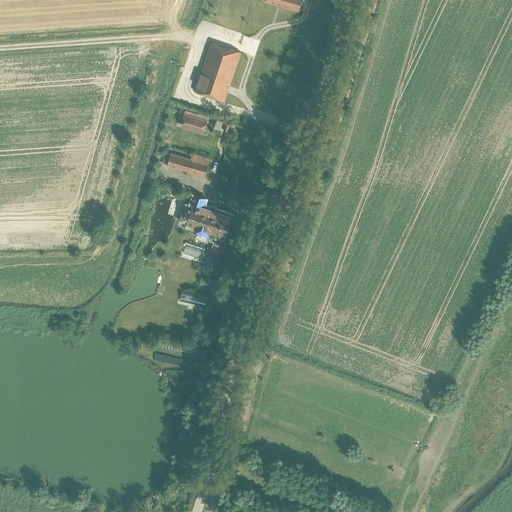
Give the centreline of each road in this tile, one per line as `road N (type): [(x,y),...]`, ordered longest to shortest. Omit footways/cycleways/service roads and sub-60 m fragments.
road 1 (tertiary): [(197,511),(249,304),(348,0)]
road 2 (track): [(234,365),(226,304),(291,123),(321,91)]
road 3 (track): [(204,34),(0,49)]
